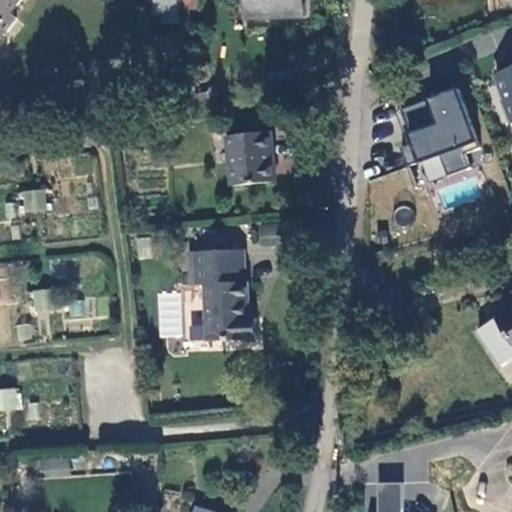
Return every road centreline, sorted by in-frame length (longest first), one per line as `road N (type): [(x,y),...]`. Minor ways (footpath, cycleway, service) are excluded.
road 1 (residential): [(365,0),(308,511)]
road 2 (unknown): [(312,484),(414,463),(446,498),(480,503),(511,471)]
